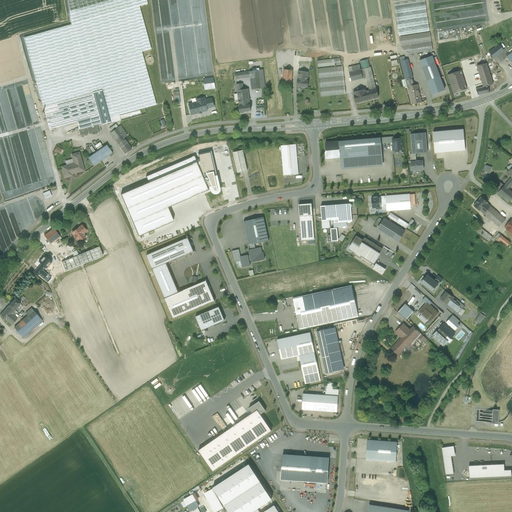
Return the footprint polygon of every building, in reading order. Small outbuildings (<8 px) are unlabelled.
[(67,0),(71,25),(24,38),(43,106),(92,92),(102,90),(148,77),(141,52),(151,49),(139,6),(147,4),(146,0),(67,0)] [(425,2),(394,6),(399,37),(400,37),(400,36),(429,31),(425,2)] [(400,37),(399,37),(400,46),(408,55),(433,51),(430,32),(400,37)] [(499,44),(489,52),(493,58),(504,50),(499,44)] [(390,56),(392,66),(398,64),(396,55),(390,56)] [(444,90),(432,56),(419,61),(432,95),(444,90)] [(340,59),(317,61),(318,68),(341,65),(340,59)] [(486,63),(477,66),(483,87),(493,84),(486,63)] [(347,67),(349,73),(361,70),(359,64),(347,67)] [(409,65),(402,67),(405,79),(412,77),(409,65)] [(477,66),(471,68),(477,89),(483,87),(477,66)] [(342,67),(317,69),(321,98),(346,94),(342,67)] [(371,67),(361,70),(361,73),(364,72),(366,78),(369,78),(369,77),(373,76),(371,67)] [(293,70),(284,69),(282,85),(291,86),(293,70)] [(259,70),(249,72),(250,77),(252,90),(261,88),(259,70)] [(349,73),(351,82),(363,79),(361,73),(361,70),(349,73)] [(308,72),(299,71),(298,80),(307,81),(308,72)] [(453,73),(448,75),(452,89),(462,86),(461,84),(464,83),(461,71),(453,73)] [(148,77),(102,90),(110,118),(119,115),(156,105),(148,77)] [(412,77),(405,79),(407,86),(414,85),(412,77)] [(214,78),(203,79),(205,91),(215,89),(214,78)] [(462,86),(452,89),(453,93),(454,93),(456,99),(469,94),(467,88),(466,88),(464,83),(461,84),(462,86)] [(248,89),(242,90),(242,84),(236,85),(238,100),(249,99),(248,89)] [(414,85),(407,86),(412,104),(422,101),(417,84),(414,85)] [(477,89),(476,89),(478,95),(494,90),(493,84),(483,87),(477,89)] [(365,89),(353,92),(356,104),(368,101),(366,92),(365,89)] [(369,91),(366,92),(368,101),(378,98),(376,89),(372,90),(369,91)] [(110,118),(102,90),(92,92),(97,110),(99,116),(101,124),(101,125),(111,122),(110,118)] [(92,92),(43,106),(48,124),(97,110),(92,92)] [(197,102),(188,105),(191,115),(207,110),(206,108),(214,106),(212,99),(205,101),(204,98),(197,100),(197,102)] [(250,104),(239,105),(240,113),(251,111),(250,104)] [(97,110),(48,124),(49,129),(99,116),(97,110)] [(27,127),(38,123),(36,117),(27,121),(26,118),(23,120),(23,121),(21,122),(20,120),(15,122),(17,126),(16,127),(18,130),(14,132),(14,133),(18,132),(19,135),(22,134),(21,132),(25,130),(28,129),(27,127)] [(117,128),(110,133),(117,143),(124,138),(117,128)] [(463,129),(433,132),(435,153),(465,151),(463,129)] [(425,133),(410,134),(412,154),(415,154),(427,153),(425,133)] [(131,149),(124,138),(117,143),(124,154),(131,149)] [(380,138),(339,142),(340,157),(341,170),(383,166),(381,144),(380,138)] [(393,139),(392,139),(393,143),(393,151),(402,150),(401,138),(393,139)] [(340,157),(339,142),(325,143),(327,157),(330,156),(332,158),(340,157)] [(296,144),(281,146),(283,176),(299,174),(296,144)] [(107,145),(88,158),(93,166),(112,153),(107,145)] [(199,161),(197,162),(209,189),(212,188),(213,191),(214,192),(215,192),(217,192),(218,192),(219,190),(219,189),(218,186),(219,185),(212,150),(197,154),(199,161)] [(242,150),(233,152),(237,173),(247,171),(242,150)] [(79,153),(71,155),(72,158),(74,163),(67,165),(66,165),(67,168),(62,169),(65,178),(70,177),(70,175),(84,171),(79,153)] [(148,183),(197,162),(195,156),(145,177),(148,183)] [(416,162),(410,162),(411,171),(415,170),(415,171),(419,171),(419,170),(423,170),(422,161),(419,161),(416,161),(416,162)] [(148,183),(120,194),(138,236),(173,221),(167,207),(209,189),(197,162),(148,183)] [(504,185),(499,181),(493,188),(498,192),(504,185)] [(511,192),(508,189),(504,185),(498,192),(509,202),(511,198),(511,192)] [(48,191),(43,194),(45,199),(51,197),(48,191)] [(409,194),(385,196),(386,207),(387,211),(411,209),(409,194)] [(377,197),(373,197),(374,199),(371,199),(372,208),(376,207),(376,209),(381,209),(381,207),(380,198),(379,198),(377,198),(377,197)] [(488,203),(481,197),(473,206),(480,211),(481,211),(487,203),(488,203)] [(505,220),(487,203),(481,211),(499,227),(505,220)] [(301,241),(314,240),(311,204),(298,205),(301,241)] [(350,204),(321,206),(322,221),(352,219),(350,204)] [(263,217),(243,221),(249,245),(254,244),(268,241),(263,217)] [(408,224),(399,218),(396,222),(406,228),(408,224)] [(400,229),(384,219),(378,229),(394,239),(400,229)] [(82,225),(72,233),(78,240),(79,239),(80,241),(85,237),(83,234),(86,231),(82,225)] [(484,230),(479,226),(475,230),(481,235),(482,235),(481,234),(482,234),(484,230)] [(54,228),(44,235),(50,244),(60,236),(54,228)] [(336,228),(330,228),(330,234),(326,235),(326,242),(337,241),(336,228)] [(492,237),(484,230),(482,234),(481,234),(482,235),(481,235),(488,241),(492,237)] [(510,243),(501,235),(496,241),(505,248),(510,243)] [(363,241),(356,237),(349,248),(356,252),(362,243),(363,241)] [(188,238),(178,242),(184,256),(194,251),(188,238)] [(382,250),(364,239),(363,241),(362,243),(379,254),(382,250)] [(178,242),(146,255),(152,269),(166,263),(184,256),(178,242)] [(379,254),(362,243),(356,252),(355,254),(360,257),(361,255),(374,263),(379,254)] [(99,247),(52,266),(56,275),(89,262),(101,256),(103,256),(99,247)] [(250,250),(249,250),(250,255),(251,261),(251,262),(264,259),(263,252),(262,253),(260,248),(255,249),(250,250)] [(240,257),(239,250),(232,251),(234,262),(241,260),(240,257)] [(52,262),(44,255),(38,262),(41,264),(45,268),(46,269),(46,268),(52,262)] [(248,255),(240,257),(241,260),(242,267),(250,266),(249,261),(248,256),(248,255)] [(166,263),(152,269),(164,298),(178,292),(166,263)] [(375,263),(372,268),(381,274),(385,268),(375,263)] [(41,264),(34,272),(38,276),(42,271),(45,268),(41,264)] [(55,276),(46,268),(46,269),(45,268),(42,271),(50,278),(55,276)] [(50,278),(42,271),(39,275),(47,282),(50,279),(51,278),(50,278)] [(439,284),(426,273),(419,282),(432,293),(439,284)] [(207,280),(178,292),(164,298),(173,318),(197,308),(215,300),(207,280)] [(351,287),(293,299),(299,329),(358,316),(351,287)] [(459,302),(453,297),(446,292),(440,299),(458,313),(464,306),(459,302)] [(427,302),(430,305),(432,303),(425,297),(422,300),(426,304),(427,302)] [(15,298),(8,306),(14,311),(20,303),(15,298)] [(430,305),(427,302),(426,304),(419,312),(430,322),(438,313),(430,305)] [(14,311),(17,313),(23,306),(20,303),(14,311)] [(405,304),(397,312),(406,320),(414,312),(405,304)] [(8,306),(0,316),(5,321),(5,320),(11,314),(14,311),(8,306)] [(219,307),(195,317),(201,331),(220,323),(225,321),(222,314),(219,307)] [(28,316),(14,328),(20,335),(30,327),(31,325),(33,328),(35,326),(33,324),(40,318),(33,311),(28,316)] [(11,314),(5,320),(11,326),(17,319),(14,316),(11,314)] [(485,317),(480,314),(475,321),(479,324),(485,317)] [(453,315),(446,322),(455,331),(460,325),(457,323),(459,321),(453,315)] [(403,324),(395,332),(402,338),(410,330),(403,324)] [(436,332),(432,336),(443,346),(447,342),(445,339),(448,336),(450,339),(454,334),(443,324),(439,328),(440,329),(437,332),(436,332)] [(30,327),(20,335),(23,338),(32,330),(30,327)] [(415,335),(409,342),(411,344),(418,337),(423,342),(427,339),(413,327),(410,330),(415,335)] [(325,374),(344,370),(335,328),(316,332),(325,374)] [(402,338),(392,349),(397,354),(409,342),(415,335),(410,330),(402,338)] [(305,384),(320,381),(310,332),(277,340),(281,359),(298,356),(305,384)] [(423,342),(418,337),(411,344),(417,350),(423,342)] [(302,409),(337,412),(338,397),(303,394),(302,409)] [(493,410),(485,410),(477,409),(476,422),(484,422),(492,423),(492,424),(498,424),(499,410),(493,409),(493,410)] [(249,415),(198,451),(213,471),(272,431),(265,421),(260,414),(252,420),(249,415)] [(396,442),(366,440),(365,460),(395,462),(396,442)] [(445,475),(453,473),(451,455),(454,455),(452,446),(441,447),(445,475)] [(283,455),(281,480),(327,483),(329,458),(283,455)] [(504,464),(468,466),(469,478),(511,476),(511,470),(504,470),(504,464)] [(189,511),(199,511),(197,507),(199,506),(193,494),(183,499),(189,511)]
